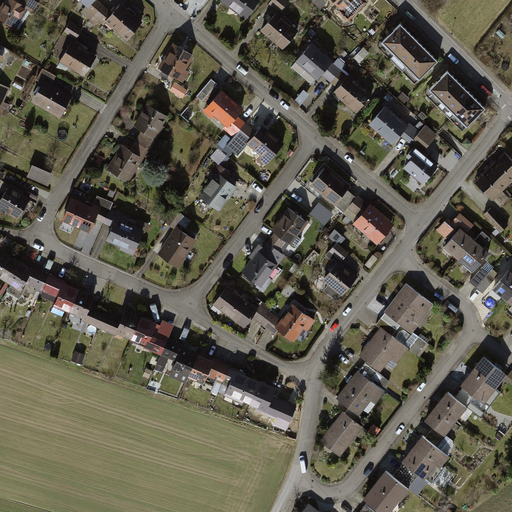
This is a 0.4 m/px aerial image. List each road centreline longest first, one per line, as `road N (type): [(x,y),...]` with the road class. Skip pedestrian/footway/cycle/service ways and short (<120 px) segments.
road 1 (residential): [(188,308),(51,248),(41,236),(171,16)]
road 2 (residential): [(292,481),(336,494),(349,489),(474,325)]
road 3 (residential): [(188,308),(315,139)]
road 4 (residential): [(315,139),(171,16)]
road 5 (residential): [(417,225),(503,102)]
road 6 (secondary): [(399,0),(503,102)]
road 7 (residential): [(312,375),(396,256)]
road 8 (residential): [(312,375),(288,369),(188,308)]
road 9 (residential): [(417,225),(315,139)]
